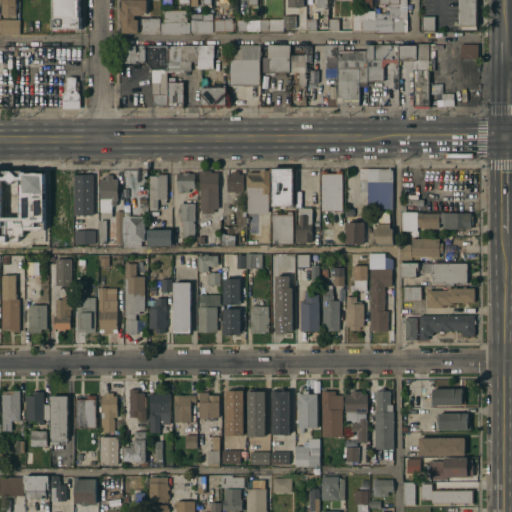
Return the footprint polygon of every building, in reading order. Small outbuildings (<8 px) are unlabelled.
[(14,0),(15,11),(1,11),(0,0),(14,0)] [(78,0),(78,17),(79,16),(80,28),(52,29),(52,18),(53,18),(53,0),(78,0)] [(146,0),(146,13),(143,13),(143,15),(134,15),(134,20),(138,19),(138,33),(122,33),(122,22),(119,20),(119,9),(122,7),(122,0),(146,0)] [(316,8),(315,0),(326,0),(326,8),(316,8)] [(372,0),(372,8),(359,7),(359,0),(372,0)] [(477,0),(477,25),(476,25),(476,29),(462,29),(462,24),(460,24),(460,0),(477,0)] [(386,13),(386,14),(388,14),(388,7),(398,7),(398,16),(391,16),(391,20),(403,20),(403,32),(375,32),(375,30),(375,13),(386,13)] [(162,22),(162,15),(160,15),(160,10),(187,10),(187,22),(189,22),(189,33),(159,33),(159,22),(162,22)] [(375,30),(352,30),(352,11),(375,11),(375,13),(375,30)] [(191,14),(212,14),(211,32),(197,32),(197,31),(191,31),(191,14)] [(295,28),(284,28),(284,15),(295,15),(295,28)] [(434,31),(421,31),(421,16),(434,16),(434,31)] [(140,33),(140,18),(159,18),(159,22),(159,33),(140,33)] [(214,18),(219,18),(219,20),(232,20),(232,31),(214,31),(214,18)] [(0,19),(19,19),(19,34),(0,34),(0,19)] [(260,30),(237,30),(237,20),(260,19),(260,30)] [(283,30),(260,30),(260,19),(283,19),(283,30)] [(306,30),(306,19),(316,19),(315,30),(306,30)] [(329,19),(338,19),(338,30),(329,30),(329,19)] [(429,104),(428,104),(428,106),(413,106),(413,71),(411,71),(411,61),(398,61),(398,59),(398,45),(416,45),(416,44),(428,44),(428,85),(429,85),(429,104)] [(478,44),(478,59),(460,59),(460,44),(478,44)] [(290,72),(268,72),(268,45),(289,45),(289,55),(290,72)] [(366,87),(359,87),(359,106),(337,106),(337,51),(337,50),(337,45),(343,45),(343,51),(366,51),(366,81),(366,87)] [(398,45),(398,59),(383,59),(383,81),(366,81),(366,51),(366,45),(398,45)] [(168,106),(157,106),(153,101),(152,70),(145,61),(138,61),(138,60),(135,60),(135,63),(123,63),(123,46),(135,46),(135,52),(139,52),(138,46),(168,46),(168,106)] [(183,46),(183,83),(183,107),(168,107),(168,106),(168,46),(183,46)] [(213,46),(213,70),(211,70),(211,68),(202,68),(202,64),(200,64),(198,63),(198,61),(190,61),(190,70),(201,70),(201,83),(183,83),(183,46),(213,46)] [(260,46),(259,86),(229,86),(229,46),(260,46)] [(304,55),(304,54),(306,54),(306,72),(298,72),(298,74),(290,74),(290,72),(289,55),(304,55)] [(324,59),(324,79),(312,79),(312,59),(324,59)] [(65,77),(75,77),(75,90),(77,91),(79,95),(79,108),(62,108),(62,96),(63,93),(64,91),(66,91),(65,77)] [(327,99),(329,99),(329,87),(335,86),(336,104),(327,105),(327,99)] [(201,88),(225,88),(226,106),(201,107),(201,106),(197,106),(197,88),(201,88)] [(293,172),(292,172),(292,206),(285,206),(285,208),(279,208),(279,206),(271,206),(271,172),(271,166),(294,167),(293,169),(293,172)] [(359,192),(360,168),(392,168),(391,209),(387,209),(370,209),(367,209),(367,192),(359,192)] [(247,172),(259,172),(260,169),(268,170),(268,213),(246,213),(247,172)] [(0,170),(22,170),(22,172),(26,172),(26,173),(32,173),(32,172),(38,172),(38,173),(44,173),(45,241),(0,241),(0,170)] [(199,213),(200,178),(198,178),(198,170),(210,171),(210,172),(218,173),(217,209),(214,209),(214,213),(199,213)] [(321,170),(342,170),(341,211),(320,210),(321,170)] [(227,174),(231,174),(231,171),(239,171),(239,174),(243,174),(243,192),(227,192),(227,174)] [(182,173),(182,172),(188,172),(188,173),(194,173),(194,188),(189,188),(189,192),(177,192),(177,187),(176,187),(176,174),(182,173)] [(92,174),(93,215),(74,215),(74,174),(92,174)] [(100,212),(99,212),(99,179),(105,179),(105,174),(112,174),(112,179),(117,179),(117,200),(116,200),(116,204),(113,204),(113,206),(111,206),(111,218),(100,218),(100,212)] [(149,175),(159,175),(159,174),(166,174),(166,199),(165,199),(165,203),(161,203),(160,199),(156,199),(156,209),(149,209),(149,175)] [(417,199),(422,199),(422,205),(406,205),(406,195),(417,195),(417,199)] [(193,200),(194,237),(182,237),(182,220),(179,221),(179,216),(178,216),(178,208),(179,208),(179,203),(184,203),(184,200),(193,200)] [(311,207),(311,242),(303,242),(303,243),(295,243),(295,224),(298,224),(299,207),(311,207)] [(369,232),(372,232),(372,228),(376,228),(376,224),(370,224),(370,209),(387,209),(387,212),(388,212),(388,224),(389,224),(389,228),(392,228),(392,245),(369,245),(369,232)] [(123,219),(123,244),(115,244),(115,211),(122,211),(122,219),(123,219)] [(271,212),(277,212),(277,214),(286,214),(286,211),(291,211),(291,214),(292,214),(292,244),(271,244),(271,212)] [(444,228),(444,227),(442,227),(442,223),(438,223),(438,228),(420,228),(420,227),(416,227),(416,230),(401,230),(401,212),(420,212),(421,213),(440,213),(440,212),(470,212),(470,215),(472,215),(472,225),(470,225),(470,228),(444,228)] [(127,219),(128,233),(129,233),(129,218),(130,218),(130,216),(142,216),(142,218),(144,218),(144,230),(145,230),(145,232),(144,232),(144,241),(136,241),(136,242),(141,242),(141,243),(146,243),(146,246),(123,247),(123,244),(123,219),(127,219)] [(367,245),(359,245),(359,244),(345,244),(345,235),(344,235),(344,230),(345,230),(345,222),(367,222),(367,245)] [(171,229),(171,246),(148,246),(148,230),(171,229)] [(74,230),(95,230),(94,244),(74,243),(74,230)] [(219,245),(219,233),(233,233),(233,245),(219,245)] [(411,257),(411,239),(438,238),(438,243),(442,243),(442,253),(438,253),(438,257),(411,257)] [(411,261),(401,261),(401,244),(411,244),(411,261)] [(244,253),(259,253),(259,267),(244,267),(244,253)] [(305,253),(305,262),(294,262),(293,254),(305,253)] [(383,253),(384,268),(391,268),(391,286),(384,286),(384,311),(387,311),(387,331),(370,331),(370,269),(369,269),(369,253),(383,253)] [(197,256),(204,256),(204,254),(207,254),(207,255),(217,255),(217,265),(208,265),(208,270),(205,270),(205,272),(200,272),(200,270),(197,270),(197,256)] [(53,316),(55,316),(55,299),(57,299),(57,278),(50,278),(50,257),(65,257),(65,255),(72,255),(72,310),(70,310),(70,316),(70,329),(64,329),(64,330),(59,330),(59,329),(53,329),(53,316)] [(235,255),(235,268),(244,268),(244,255),(235,255)] [(99,258),(108,257),(108,265),(99,266),(99,258)] [(25,263),(37,263),(37,275),(26,275),(25,263)] [(135,263),(135,276),(144,276),(144,311),(139,311),(139,314),(135,314),(135,320),(136,320),(136,333),(125,333),(125,320),(125,314),(124,314),(124,263),(135,263)] [(466,283),(453,283),(453,285),(444,285),(444,283),(431,283),(431,276),(429,276),(429,273),(415,273),(415,277),(401,277),(401,263),(466,263),(466,283)] [(353,265),(366,265),(366,290),(353,290),(353,265)] [(333,267),(343,267),(343,285),(333,285),(333,267)] [(206,274),(209,274),(209,273),(219,272),(219,284),(209,285),(209,284),(207,284),(206,274)] [(1,299),(2,299),(2,275),(14,275),(14,294),(16,294),(16,297),(14,297),(14,299),(19,299),(19,332),(9,332),(9,329),(1,329),(1,299)] [(272,277),(281,277),(281,292),(272,292),(272,277)] [(222,279),(239,278),(239,302),(230,302),(230,304),(222,304),(222,279)] [(160,279),(171,279),(171,291),(160,291),(160,279)] [(190,282),(190,333),(173,333),(173,282),(190,282)] [(322,285),(332,285),(332,300),(338,300),(338,331),(327,331),(327,327),(322,327),(322,285)] [(99,311),(98,311),(98,287),(105,287),(105,300),(116,300),(116,329),(112,329),(112,333),(103,333),(103,329),(99,329),(99,311)] [(402,300),(402,287),(420,287),(420,300),(402,300)] [(428,290),(428,289),(431,289),(431,290),(447,290),(447,288),(462,288),(462,287),(465,287),(465,288),(474,288),(474,302),(450,302),(450,305),(441,305),(441,307),(426,307),(426,290),(428,290)] [(299,300),(304,300),(304,290),(318,290),(318,331),(300,331),(299,300)] [(219,294),(220,305),(214,305),(214,307),(216,307),(216,331),(197,332),(197,307),(198,307),(198,295),(219,294)] [(80,308),(80,297),(95,297),(95,332),(77,332),(77,308),(80,308)] [(356,297),(355,301),(361,301),(361,304),(363,304),(362,327),(359,327),(359,330),(349,330),(349,327),(345,327),(346,297),(356,297)] [(148,305),(153,305),(153,302),(154,302),(154,298),(165,298),(165,332),(155,333),(155,328),(149,328),(148,305)] [(274,311),(276,311),(276,306),(281,306),(281,303),(288,303),(288,311),(290,310),(290,333),(281,333),(281,331),(274,331),(274,311)] [(40,329),(40,333),(28,333),(29,305),(46,305),(46,329),(40,329)] [(264,332),(264,333),(250,333),(249,306),(267,306),(268,332),(264,332)] [(238,309),(238,335),(222,335),(222,309),(238,309)] [(473,320),(475,320),(475,324),(473,324),(474,335),(462,335),(462,331),(443,331),(443,333),(439,333),(439,331),(431,331),(431,335),(427,335),(427,340),(419,340),(419,315),(473,315),(473,320)] [(415,340),(404,340),(404,318),(415,317),(415,340)] [(145,421),(137,421),(137,417),(129,417),(129,389),(137,389),(137,393),(143,393),(144,407),(145,407),(145,421)] [(420,408),(420,398),(432,398),(432,389),(464,389),(464,395),(461,395),(461,398),(464,398),(464,405),(461,405),(461,407),(420,408)] [(19,421),(11,421),(11,431),(1,431),(1,394),(2,394),(2,391),(19,390),(19,421)] [(242,390),(242,435),(223,435),(223,390),(242,390)] [(264,436),(246,436),(246,391),(264,391),(264,436)] [(289,391),(289,434),(272,434),(272,391),(289,391)] [(298,423),(295,423),(295,420),(298,420),(298,409),(297,409),(297,398),(298,398),(298,394),(302,394),(302,391),(308,391),(308,394),(316,394),(317,427),(303,427),(303,433),(299,433),(299,427),(298,427),(298,423)] [(321,391),(335,391),(335,395),(342,395),(342,410),(341,410),(341,436),(321,437),(321,391)] [(361,391),(361,394),(367,394),(367,413),(365,413),(365,419),(366,419),(366,442),(357,442),(357,431),(351,431),(351,423),(356,423),(356,420),(345,420),(345,411),(344,411),(344,394),(350,394),(350,391),(361,391)] [(374,412),(375,412),(375,391),(389,391),(389,405),(391,405),(391,412),(393,412),(392,449),(374,449),(374,412)] [(49,419),(43,419),(43,425),(39,425),(39,423),(36,423),(36,420),(25,420),(25,396),(32,396),(32,392),(43,392),(43,404),(48,404),(49,419)] [(198,418),(199,399),(196,399),(196,393),(199,393),(199,392),(208,392),(208,395),(218,395),(218,401),(221,401),(221,405),(219,405),(219,418),(198,418)] [(116,418),(112,418),(112,419),(113,419),(114,432),(103,432),(103,428),(100,428),(100,396),(104,396),(104,393),(112,393),(112,396),(116,396),(116,418)] [(169,424),(159,424),(159,432),(149,432),(149,415),(149,393),(169,393),(169,424)] [(74,428),(74,417),(75,417),(75,399),(86,399),(86,395),(94,395),(95,417),(96,417),(96,428),(74,428)] [(190,422),(173,422),(173,395),(195,395),(195,402),(190,402),(190,422)] [(57,442),(57,444),(51,444),(51,442),(50,442),(50,401),(49,401),(49,396),(67,396),(67,442),(57,442)] [(438,430),(438,414),(468,413),(468,423),(470,423),(470,430),(438,430)] [(30,446),(30,430),(37,430),(37,431),(45,431),(45,433),(46,433),(46,446),(30,446)] [(196,448),(184,448),(184,435),(196,435),(196,448)] [(116,464),(99,464),(99,436),(116,436),(116,464)] [(418,456),(418,438),(464,438),(464,455),(418,456)] [(145,462),(146,462),(146,467),(140,467),(140,462),(136,462),(136,461),(123,461),(123,447),(131,447),(131,445),(133,445),(133,439),(144,439),(145,462)] [(294,446),(303,446),(303,441),(307,441),(307,439),(319,439),(319,466),(294,466),(294,446)] [(23,453),(15,453),(15,441),(23,441),(23,453)] [(357,462),(345,461),(345,447),(358,447),(357,462)] [(219,466),(207,467),(207,451),(218,450),(219,466)] [(221,450),(239,450),(239,463),(221,463),(221,450)] [(288,464),(269,464),(269,451),(288,451),(288,464)] [(249,452),(267,452),(268,464),(249,465),(249,452)] [(429,480),(429,461),(443,461),(443,457),(466,457),(466,459),(472,459),(472,467),(473,467),(473,472),(472,472),(472,477),(446,477),(446,480),(429,480)] [(406,458),(419,459),(419,473),(406,473),(406,458)] [(221,488),(221,475),(232,475),(232,477),(243,477),(243,487),(221,488)] [(24,490),(23,490),(23,496),(0,496),(0,477),(23,478),(23,476),(24,476),(24,490)] [(48,476),(48,489),(46,489),(46,499),(26,499),(26,490),(24,490),(24,476),(48,476)] [(65,501),(50,501),(50,488),(49,488),(49,476),(58,476),(59,481),(60,481),(60,484),(64,484),(64,486),(65,486),(65,501)] [(195,476),(203,476),(203,487),(195,487),(195,476)] [(344,500),(321,500),(321,476),(337,476),(337,479),(344,479),(344,500)] [(148,501),(148,477),(167,477),(167,485),(169,485),(169,490),(167,490),(167,494),(169,494),(169,499),(167,499),(167,501),(148,501)] [(290,477),(290,492),(271,492),(271,477),(290,477)] [(96,479),(96,503),(88,503),(88,506),(81,506),(81,504),(74,504),(74,479),(96,479)] [(392,479),(392,491),(387,491),(387,496),(372,496),(372,479),(392,479)] [(265,511),(245,511),(245,489),(252,489),(251,480),(264,480),(264,489),(265,489),(265,511)] [(413,504),(402,504),(402,482),(413,482),(413,504)] [(432,504),(432,500),(421,500),(421,484),(432,484),(432,491),(472,490),(472,503),(432,504)] [(308,489),(318,488),(319,511),(309,511),(308,489)] [(240,500),(241,500),(241,510),(239,510),(239,511),(230,511),(230,510),(222,510),(222,500),(224,500),(223,489),(240,489),(240,500)] [(354,490),(367,490),(367,504),(354,504),(354,490)] [(9,511),(0,511),(0,500),(9,500),(9,511)] [(194,511),(175,511),(175,508),(173,508),(173,504),(175,504),(175,501),(194,501),(194,511)] [(219,511),(209,511),(209,502),(219,503),(219,511)]
